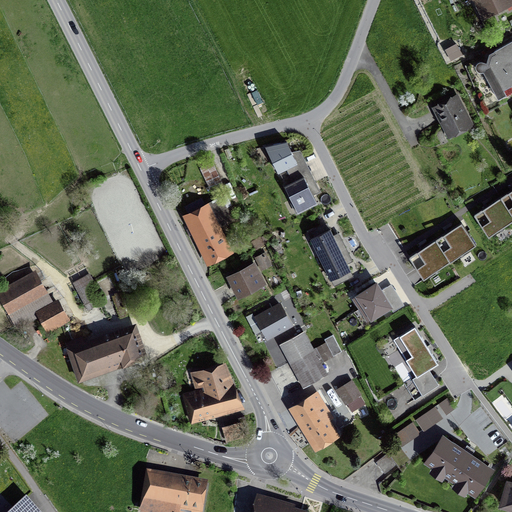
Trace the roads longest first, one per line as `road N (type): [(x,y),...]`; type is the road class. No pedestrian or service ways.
road 1 (tertiary): [(268,455),(264,412),(139,167)]
road 2 (residential): [(310,121),(360,228),(382,261),(396,264),(462,383)]
road 3 (primary): [(268,455),(228,457),(111,418),(0,346)]
road 4 (tertiary): [(139,167),(55,0)]
road 5 (residential): [(139,167),(310,121)]
road 6 (residential): [(310,121),(336,99),(376,0)]
road 7 (primary): [(391,511),(313,484),(268,455)]
